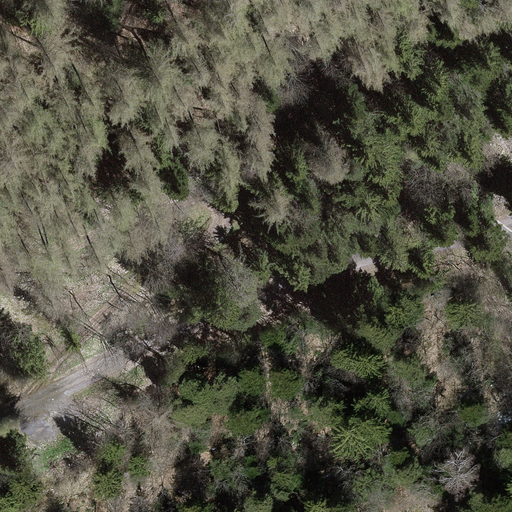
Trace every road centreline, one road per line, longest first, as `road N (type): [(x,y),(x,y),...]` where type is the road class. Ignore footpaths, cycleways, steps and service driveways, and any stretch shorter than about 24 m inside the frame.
road 1 (track): [(0,424),(293,282),(511,222)]
road 2 (track): [(201,324),(45,286),(0,296)]
